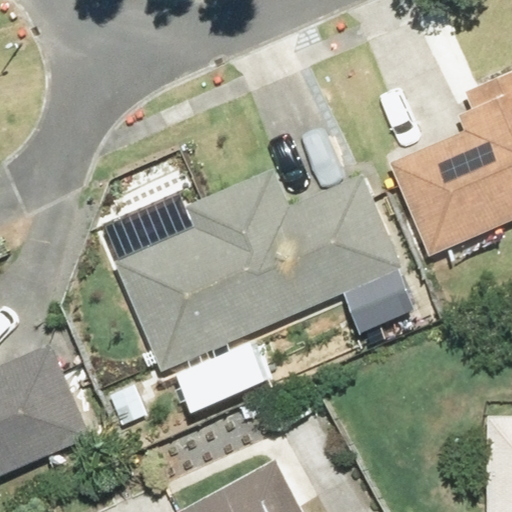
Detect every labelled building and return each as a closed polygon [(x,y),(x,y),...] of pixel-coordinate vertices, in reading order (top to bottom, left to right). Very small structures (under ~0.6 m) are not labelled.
[(395,155),(434,247),(511,213),(511,61),(467,81),(475,100),(462,105),(470,123),(395,155)] [(121,257),(167,360),(405,255),(365,166),(293,198),(277,161),(192,198),(202,221),(121,257)] [(0,466),(87,428),(50,343),(0,364),(0,466)] [(511,511),(511,413),(494,413),(491,511),(511,511)] [(179,511),(303,511),(275,460),(179,511)]
